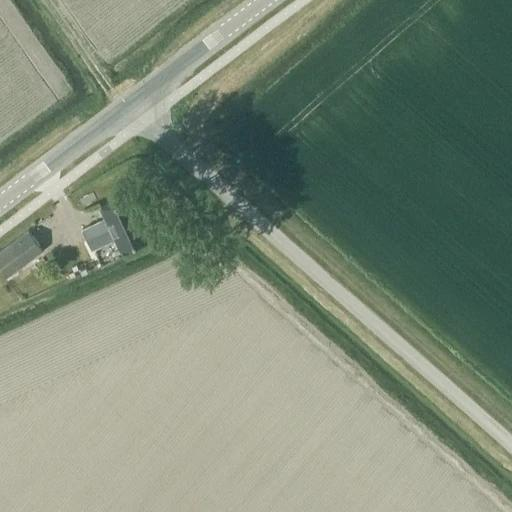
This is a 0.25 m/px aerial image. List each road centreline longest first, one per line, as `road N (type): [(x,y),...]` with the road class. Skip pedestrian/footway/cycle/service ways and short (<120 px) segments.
road 1 (tertiary): [(511,449),(131,106)]
road 2 (tertiary): [(131,106),(268,0)]
road 3 (tertiary): [(0,204),(131,106)]
